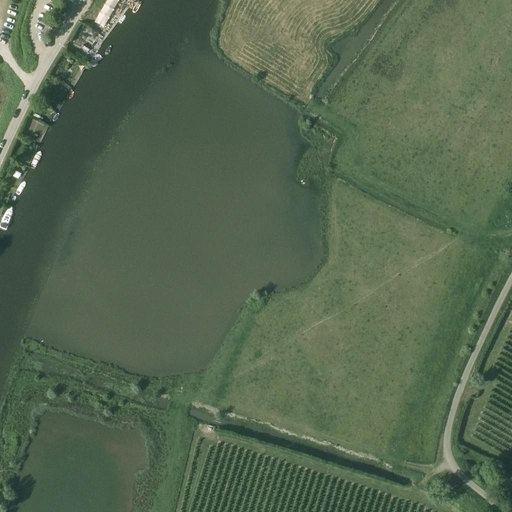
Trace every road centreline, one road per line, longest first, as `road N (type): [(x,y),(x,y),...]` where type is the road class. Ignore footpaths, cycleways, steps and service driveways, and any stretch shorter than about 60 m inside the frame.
road 1 (unclassified): [(511,282),(442,440),(448,461),(497,511)]
road 2 (unclassified): [(0,159),(80,0)]
